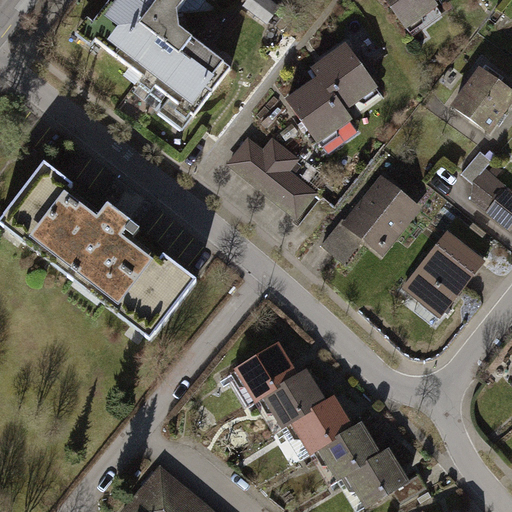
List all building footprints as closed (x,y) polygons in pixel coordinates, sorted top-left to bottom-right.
[(93,0),(79,18),(67,32),(167,114),(204,70),(142,20),(158,0),(93,0)] [(422,0),(373,0),(398,32),(429,8),(422,0)] [(308,79),(328,112),(359,92),(329,46),(299,65),(308,79)] [(508,93),(468,65),(437,108),(477,136),(508,93)] [(308,79),(275,100),(301,142),(335,121),(328,112),(308,79)] [(250,136),(226,166),(289,217),(309,192),(288,175),(299,161),(269,138),(263,146),(250,136)] [(415,209),(374,178),(334,230),(374,261),(415,209)] [(502,229),(511,217),(511,197),(497,185),(489,195),(478,185),(466,199),(502,229)] [(212,299),(60,189),(7,260),(162,369),(212,299)] [(444,233),(397,290),(433,320),(480,263),(444,233)] [(249,398),(286,377),(267,345),(221,372),(241,403),(249,398)] [(280,424),(314,403),(295,372),(286,377),(249,398),(269,431),(280,424)] [(307,451),(341,429),(322,399),(314,403),(280,424),(300,456),(307,451)] [(336,476),(369,455),(349,424),(341,429),(307,451),(327,482),(336,476)] [(397,481),(377,450),(369,455),(336,476),(356,507),(397,481)] [(214,511),(158,466),(120,511),(214,511)]
